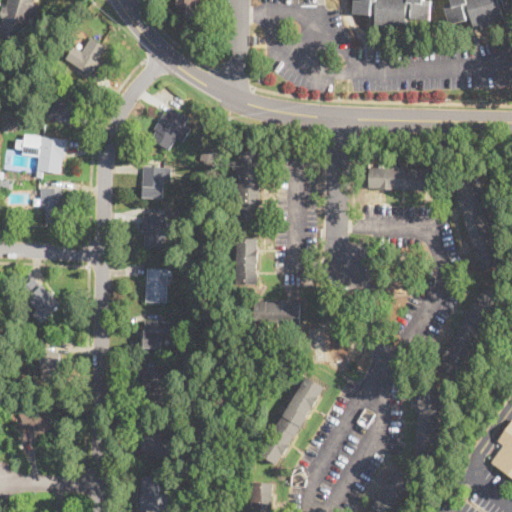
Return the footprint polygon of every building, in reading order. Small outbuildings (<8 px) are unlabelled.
[(35,0),(34,3),(38,4),(35,15),(32,14),(28,27),(26,26),(21,44),(8,41),(10,36),(0,33),(0,29),(3,18),(0,17),(4,6),(6,7),(7,0),(35,0)] [(197,0),(197,19),(179,18),(180,5),(176,5),(176,0),(197,0)] [(424,0),(432,1),(431,19),(406,17),(406,26),(402,26),(401,30),(381,29),(381,26),(375,25),(376,15),(355,14),(355,0),(424,0)] [(511,0),(511,8),(503,11),(505,19),(500,21),(500,23),(481,29),(480,25),(475,26),(473,18),(469,18),(470,21),(451,26),(445,6),(451,4),(450,0),(511,0)] [(106,47),(99,59),(104,62),(96,76),(66,59),(73,47),(81,51),(89,38),(106,47)] [(85,87),(72,119),(65,117),(63,123),(52,118),(58,104),(55,103),(59,94),(61,95),(67,80),(85,87)] [(171,107),(189,117),(170,149),(152,138),(157,130),(155,129),(164,114),(166,115),(171,107)] [(10,122),(6,127),(0,122),(3,117),(10,122)] [(65,157),(63,157),(61,172),(43,170),(42,177),(37,176),(40,153),(23,151),(24,146),(33,147),(35,135),(67,139),(65,157)] [(216,146),(209,146),(208,138),(215,137),(216,146)] [(217,151),(214,166),(204,164),(207,149),(217,151)] [(261,174),(259,174),(259,186),(261,186),(260,208),(259,208),(258,220),(238,219),(241,150),(260,151),(260,163),(261,163),(261,174)] [(172,167),(171,181),(165,181),(164,196),(143,195),(145,165),(172,167)] [(437,169),(437,188),(425,188),(425,191),(403,190),(403,188),(392,188),(392,189),(380,189),(380,187),(370,187),(370,167),(437,169)] [(474,178),(501,263),(483,269),(479,258),(477,259),(474,249),(476,248),(473,240),(472,240),(464,216),(466,216),(463,206),(461,207),(458,195),(459,195),(455,184),(474,178)] [(64,188),(64,221),(46,221),(46,206),(42,206),(42,188),(64,188)] [(144,247),(144,214),(167,214),(167,247),(144,247)] [(200,218),(200,226),(187,225),(187,217),(200,218)] [(259,262),(258,262),(257,273),(258,273),(258,283),(237,283),(237,238),(258,239),(258,249),(259,249),(259,262)] [(168,268),(168,270),(172,270),(172,276),(167,276),(167,302),(147,302),(147,268),(168,268)] [(61,304),(48,317),(21,290),(33,278),(61,304)] [(485,289),(503,299),(456,376),(439,366),(445,356),(443,355),(450,344),(452,345),(457,337),(455,335),(466,317),(468,317),(473,309),(472,308),(478,297),(480,298),(485,289)] [(301,303),(300,323),(255,323),(256,302),(278,303),(278,301),(289,301),(289,303),(301,303)] [(171,323),(170,333),(165,332),(163,348),(140,346),(142,332),(144,332),(146,320),(171,323)] [(211,342),(200,342),(200,330),(210,330),(211,342)] [(314,361),(311,333),(326,331),(328,360),(314,361)] [(60,381),(42,381),(43,350),(61,350),(60,381)] [(164,405),(141,405),(141,367),(165,367),(164,405)] [(313,408),(312,407),(306,416),(308,417),(296,437),(293,436),(288,444),(290,446),(284,456),(282,455),(277,464),(260,454),(307,376),(324,387),(318,397),(319,398),(313,408)] [(442,389),(438,458),(418,456),(418,446),(416,445),(418,422),(420,422),(420,412),(418,412),(419,398),(421,398),(421,388),(442,389)] [(41,434),(43,438),(32,443),(30,438),(23,441),(15,425),(49,407),(58,425),(41,434)] [(511,475),(493,462),(505,445),(499,440),(511,421),(511,475)] [(174,439),(174,456),(141,456),(142,426),(164,427),(164,438),(174,439)] [(398,469),(415,479),(394,511),(369,511),(379,496),(381,497),(386,488),(384,487),(391,477),(393,478),(398,469)] [(168,493),(167,509),(159,509),(159,511),(142,511),(143,473),(161,474),(161,493),(168,493)] [(272,511),(251,511),(254,482),(273,483),(272,495),(274,495),(272,511)]
